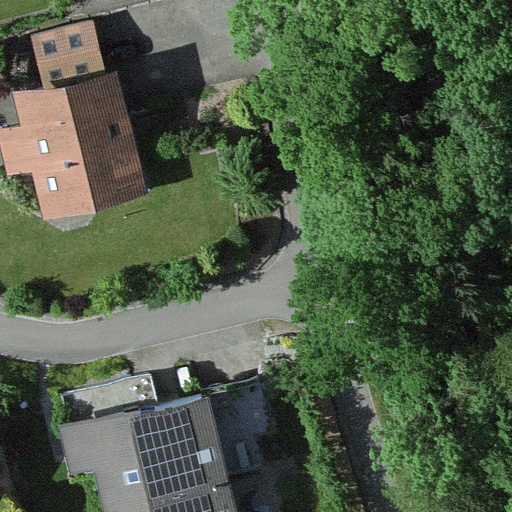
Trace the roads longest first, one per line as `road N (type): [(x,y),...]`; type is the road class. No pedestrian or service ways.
road 1 (residential): [(0,330),(130,330),(300,283)]
road 2 (residential): [(273,0),(300,283)]
road 3 (residential): [(300,283),(370,511)]
